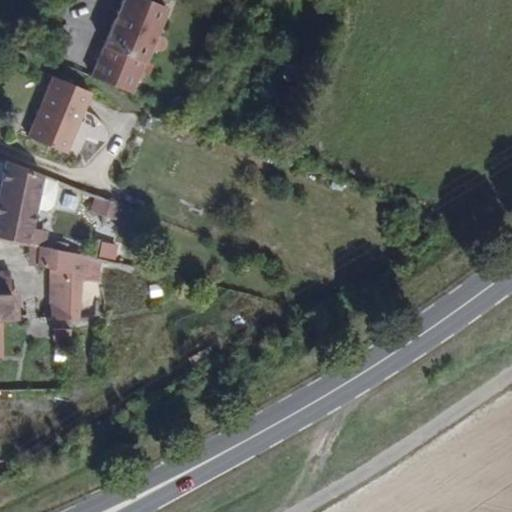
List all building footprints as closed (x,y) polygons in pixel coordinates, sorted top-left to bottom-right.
[(130,98),(167,11),(140,0),(124,0),(89,80),(130,98)] [(58,147),(86,89),(50,71),(21,129),(58,147)] [(0,241),(28,247),(36,211),(44,175),(6,159),(0,187),(0,241)] [(55,207),(59,188),(59,181),(44,175),(36,211),(48,213),(55,207)] [(109,216),(112,205),(97,198),(94,213),(109,216)] [(71,323),(74,271),(74,256),(46,250),(47,268),(54,272),(51,323),(71,323)] [(0,319),(8,321),(11,291),(6,284),(6,273),(0,272),(0,319)]
